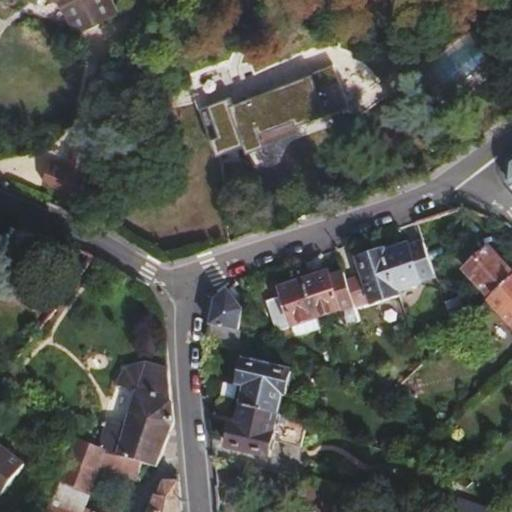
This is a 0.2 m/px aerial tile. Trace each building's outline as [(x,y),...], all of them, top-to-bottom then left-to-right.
[(57,0),(64,3),(79,32),(120,13),(113,0),(57,0)] [(474,35),(427,61),(442,90),(490,64),(474,35)] [(234,96),(211,104),(228,151),(349,107),(333,64),(310,72),(316,88),(241,116),(234,96)] [(154,208),(163,263),(231,240),(225,220),(223,199),(154,208)] [(432,265),(424,241),(387,253),(399,290),(422,282),(418,270),(432,265)] [(387,253),(386,250),(359,260),(364,273),(348,279),(357,305),(373,300),(374,303),(400,295),(399,290),(387,253)] [(468,271),(493,298),(511,279),(511,273),(490,250),(468,271)] [(330,274),(307,282),(319,318),(342,310),(334,284),(330,274)] [(357,305),(348,279),(334,284),(342,310),(357,305)] [(511,279),(493,298),(491,300),(511,322),(511,279)] [(319,318),(307,282),(284,290),(286,295),(269,301),(279,331),(296,325),(319,318)] [(248,309),(228,290),(215,299),(211,324),(241,331),(248,309)] [(319,318),(296,325),(297,332),(303,335),(323,329),(319,318)] [(236,347),(241,331),(211,324),(209,340),(236,347)] [(108,450),(148,461),(158,465),(173,406),(168,354),(145,355),(120,371),(117,386),(138,391),(129,426),(107,419),(107,422),(104,422),(103,425),(106,426),(100,447),(108,450)] [(249,386),(244,404),(280,412),(285,395),(288,395),(294,373),(247,361),(241,384),(249,386)] [(367,384),(394,392),(401,385),(384,366),(367,384)] [(280,412),(244,404),(239,426),(231,424),(226,446),(273,457),(277,441),(304,447),(311,423),(280,412)] [(103,467),(142,479),(148,461),(108,450),(100,447),(78,438),(47,511),(96,511),(87,509),(103,467)] [(0,445),(0,501),(26,466),(0,445)] [(183,511),(181,482),(164,481),(160,494),(158,494),(152,511),(183,511)] [(445,496),(431,510),(440,511),(452,511),(462,503),(445,496)] [(462,503),(452,511),(492,511),(495,510),(464,500),(462,503)]
